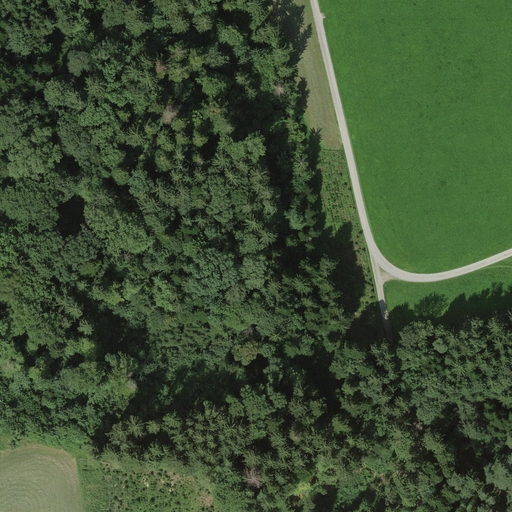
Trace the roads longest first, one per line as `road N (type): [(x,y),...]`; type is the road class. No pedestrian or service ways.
road 1 (track): [(421,511),(413,416),(315,0)]
road 2 (track): [(511,252),(412,279),(389,269),(371,242)]
road 3 (track): [(413,416),(511,499)]
